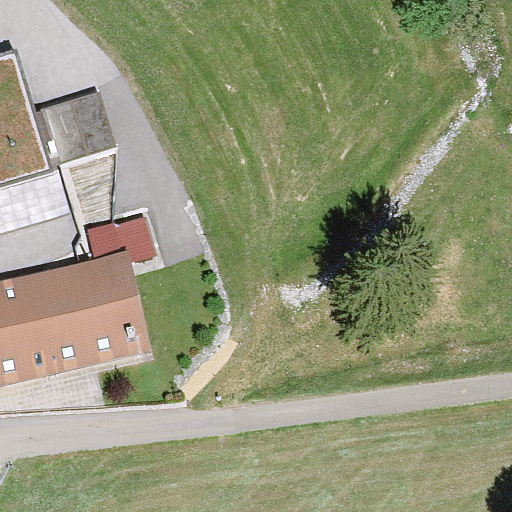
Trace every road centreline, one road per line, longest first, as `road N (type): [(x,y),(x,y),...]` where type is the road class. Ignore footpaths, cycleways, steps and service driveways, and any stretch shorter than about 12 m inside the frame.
road 1 (track): [(0,458),(511,388)]
road 2 (unknown): [(0,94),(28,222),(0,252)]
